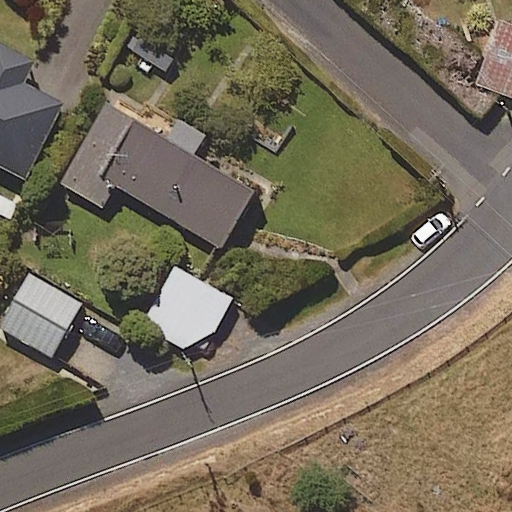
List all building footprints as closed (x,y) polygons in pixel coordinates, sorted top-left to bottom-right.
[(511,21),(500,16),(475,80),(511,94),(511,21)] [(0,39),(0,163),(27,177),(68,100),(25,78),(37,56),(1,37),(0,39)] [(168,135),(111,101),(64,181),(104,205),(117,182),(224,245),(258,188),(196,152),(207,133),(179,116),(168,135)] [(185,345),(216,329),(234,297),(178,264),(144,320),(185,345)] [(83,302),(32,274),(2,326),(53,355),(83,302)]
